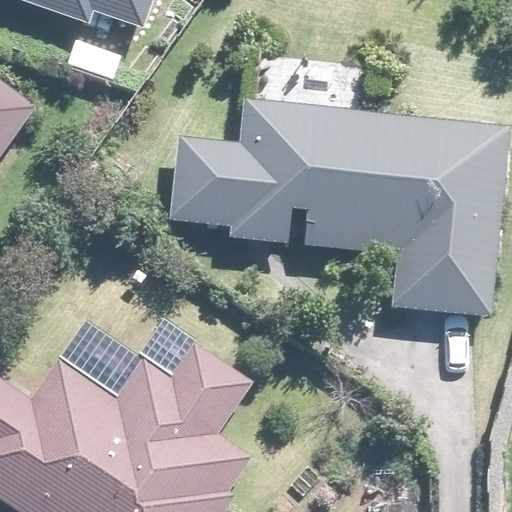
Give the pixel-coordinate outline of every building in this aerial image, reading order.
[(0,0),(97,33),(102,20),(150,37),(162,0),(0,0)] [(133,63),(79,43),(68,73),(122,93),(133,63)] [(0,169),(37,118),(0,91),(0,169)] [(510,130),(250,110),(247,151),(179,145),(172,230),(234,235),(233,247),(403,260),(398,319),(494,327),(510,130)] [(0,500),(16,511),(227,511),(262,463),(223,436),(258,385),(200,344),(173,383),(150,367),(122,406),(65,366),(40,402),(0,374),(0,500)]
